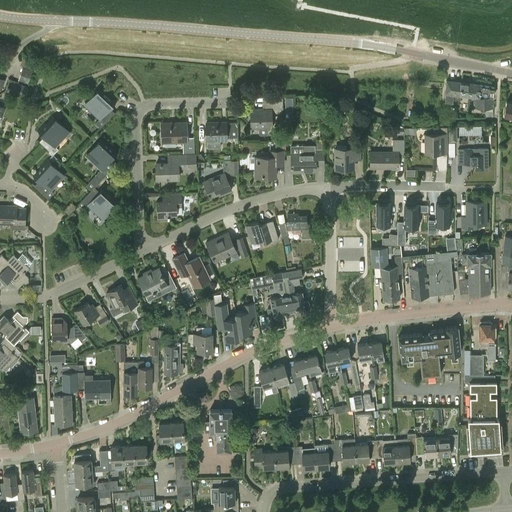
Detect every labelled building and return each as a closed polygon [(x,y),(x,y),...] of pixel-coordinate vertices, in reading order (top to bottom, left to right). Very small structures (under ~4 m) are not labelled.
[(22,68),(18,80),(28,83),(31,71),(22,68)] [(446,92),(445,101),(452,101),(452,95),(451,95),(451,93),(460,94),(460,93),(461,82),(446,80),(445,92),(446,92)] [(16,82),(13,92),(24,96),(27,86),(16,82)] [(461,82),(460,93),(470,95),(474,95),(493,97),(494,87),(461,82)] [(101,88),(85,105),(100,118),(95,124),(100,129),(115,114),(109,109),(116,101),(101,88)] [(474,95),(473,107),(492,108),(493,97),(474,95)] [(262,110),(250,110),(250,129),(258,129),(258,133),(260,135),(265,135),(267,133),(267,129),(272,129),(272,113),(279,113),(279,111),(279,103),(267,103),(267,110),(262,110)] [(52,116),(38,131),(44,137),(40,142),(54,155),(58,150),(55,147),(64,137),(65,136),(69,132),(64,128),(52,116)] [(226,122),(206,123),(206,130),(206,140),(207,140),(220,140),(226,140),(226,138),(233,138),(235,143),(237,143),(237,137),(237,122),(226,123),(226,122)] [(186,124),(161,125),(161,136),(161,142),(182,141),(183,153),(194,152),(193,137),(187,137),(186,124)] [(424,133),(424,153),(440,153),(440,147),(447,147),(447,127),(440,127),(440,133),(424,133)] [(94,177),(87,185),(92,190),(93,190),(95,188),(100,182),(116,164),(111,159),(117,152),(103,139),(87,156),(102,169),(94,177)] [(370,152),(370,168),(398,168),(398,157),(404,157),(403,139),(392,139),(392,152),(370,152)] [(337,150),(335,150),(335,168),(353,168),(353,160),(360,160),(360,144),(347,144),(347,149),(346,149),(346,145),(337,145),(337,150)] [(303,146),(291,146),(291,173),(303,173),(303,172),(315,172),(315,165),(323,165),(323,152),(323,149),(315,149),(315,152),(303,152),(303,146)] [(477,149),(458,149),(458,164),(475,164),(475,171),(483,171),(483,170),(488,170),(487,148),(477,149)] [(270,157),(255,157),(255,177),(275,177),(275,165),(283,165),(283,151),(270,151),(270,157)] [(172,163),(156,164),(156,179),(178,179),(178,168),(187,168),(187,169),(195,169),(195,155),(171,156),(172,163)] [(46,159),(33,174),(40,181),(35,186),(48,199),(53,193),(50,190),(63,175),(46,159)] [(238,160),(224,160),(224,168),(224,174),(229,174),(238,174),(238,160)] [(224,174),(203,182),(210,198),(222,193),(223,195),(231,191),(229,186),(224,174)] [(79,204),(78,205),(84,210),(88,205),(103,219),(119,202),(104,188),(98,195),(93,190),(91,191),(79,204)] [(162,201),(157,201),(157,218),(168,218),(168,215),(176,214),(176,207),(182,207),(181,194),(167,194),(167,201),(162,201)] [(377,203),(377,228),(390,228),(390,203),(387,203),(387,201),(379,201),(379,203),(377,203)] [(428,219),(428,233),(437,233),(437,228),(449,228),(449,221),(451,221),(451,211),(449,211),(449,203),(446,203),(446,201),(439,201),(439,203),(436,203),(436,219),(428,219)] [(461,218),(461,228),(473,228),(473,224),(485,224),(485,202),(466,202),(466,218),(461,218)] [(397,221),(397,244),(405,244),(405,230),(417,230),(417,222),(419,222),(419,213),(417,213),(417,205),(415,205),(415,203),(407,203),(407,205),(404,205),(404,221),(397,221)] [(0,205),(0,224),(10,225),(10,228),(12,229),(15,230),(25,230),(26,209),(17,209),(17,207),(0,205)] [(285,222),(279,223),(281,237),(283,237),(288,236),(287,230),(301,230),(301,231),(301,238),(309,238),(309,231),(309,222),(307,222),(306,215),(294,216),(293,214),(287,214),(287,223),(285,223),(285,222)] [(258,221),(245,225),(251,243),(263,239),(264,243),(278,238),(272,220),(259,224),(258,221)] [(206,242),(205,242),(213,260),(235,250),(235,249),(238,247),(241,256),(247,254),(241,237),(235,239),(236,242),(232,243),(227,232),(220,236),(221,239),(207,245),(206,242)] [(389,238),(382,238),(382,244),(396,244),(396,234),(389,234),(389,238)] [(511,236),(505,235),(501,264),(507,265),(506,272),(508,272),(506,288),(511,288),(511,236)] [(379,247),(370,248),(371,266),(387,265),(387,253),(391,252),(391,246),(386,247),(379,247)] [(456,250),(401,255),(401,262),(407,261),(411,297),(453,293),(450,257),(456,256),(456,250)] [(7,266),(0,272),(0,278),(4,283),(11,277),(15,281),(13,283),(18,288),(23,282),(28,282),(28,277),(23,273),(29,267),(28,266),(31,262),(22,253),(17,258),(13,254),(7,260),(4,263),(7,266)] [(184,254),(172,260),(181,278),(187,275),(193,288),(209,280),(201,264),(200,264),(198,259),(188,263),(184,254)] [(466,271),(457,272),(459,293),(468,292),(468,293),(490,293),(489,266),(490,266),(490,254),(461,254),(461,264),(467,264),(467,266),(468,266),(468,271),(466,271)] [(392,277),(389,277),(391,299),(399,298),(397,274),(403,273),(401,262),(401,255),(394,256),(395,267),(389,268),(390,270),(391,271),(392,277)] [(301,268),(282,272),(284,280),(298,277),(302,276),(301,268)] [(389,268),(380,269),(383,300),(391,299),(389,277),(392,277),(391,271),(390,270),(389,268)] [(144,276),(138,279),(146,295),(145,295),(147,301),(175,287),(168,271),(161,274),(159,269),(151,273),(150,271),(144,274),(144,276)] [(272,274),(250,278),(251,288),(255,287),(268,284),(275,283),(277,291),(278,297),(270,298),(272,308),(267,309),(269,317),(273,316),(273,317),(284,315),(283,313),(293,311),(293,310),(294,310),(293,303),(288,304),(287,295),(284,280),(282,272),(272,274)] [(298,277),(284,280),(287,295),(288,304),(293,303),(294,310),(293,310),(293,311),(296,310),(297,312),(305,310),(310,309),(308,301),(303,302),(301,293),(295,294),(293,285),(300,284),(298,277)] [(117,287),(106,292),(113,307),(119,304),(123,311),(132,307),(138,321),(144,318),(139,306),(137,307),(136,305),(137,304),(132,293),(126,296),(122,289),(123,288),(121,284),(117,286),(117,287)] [(205,300),(199,302),(203,314),(207,313),(207,315),(215,314),(214,306),(213,298),(204,299),(205,300)] [(87,302),(74,309),(83,324),(95,317),(98,315),(100,318),(98,320),(101,325),(109,320),(99,303),(94,307),(93,307),(92,305),(90,306),(89,305),(87,302)] [(243,313),(236,314),(237,319),(239,333),(251,331),(250,322),(256,321),(254,304),(242,306),(243,313)] [(226,305),(214,306),(215,314),(216,322),(223,321),(225,340),(239,338),(239,333),(237,319),(228,320),(226,305)] [(4,316),(0,319),(0,326),(7,333),(4,336),(6,337),(13,344),(14,344),(19,339),(28,330),(23,325),(28,321),(28,316),(22,316),(17,311),(13,316),(15,318),(11,322),(4,316)] [(62,318),(51,318),(52,339),(67,339),(70,343),(77,337),(80,340),(86,336),(76,323),(71,327),(69,328),(68,328),(67,322),(66,322),(62,318)] [(145,319),(136,324),(139,329),(148,325),(145,319)] [(480,323),(480,345),(487,345),(487,359),(495,359),(495,345),(495,326),(490,327),(490,323),(480,323)] [(422,334),(398,337),(399,344),(399,350),(401,350),(401,351),(402,360),(420,358),(420,367),(421,376),(440,374),(440,365),(438,353),(447,353),(447,354),(460,353),(459,344),(458,337),(457,327),(444,328),(445,330),(429,331),(429,337),(422,338),(422,334)] [(193,334),(193,344),(197,344),(197,352),(212,352),(212,334),(193,334)] [(0,368),(2,370),(7,365),(8,365),(17,356),(11,351),(16,346),(14,344),(13,344),(6,337),(1,342),(3,344),(0,347),(0,368)] [(138,362),(138,388),(151,388),(151,382),(158,382),(158,368),(158,339),(150,339),(150,354),(152,354),(151,367),(144,367),(144,361),(137,361),(138,362)] [(381,341),(369,343),(372,360),(384,358),(383,355),(381,341)] [(124,343),(115,343),(116,359),(124,359),(124,343)] [(369,343),(358,345),(360,358),(360,362),(372,360),(369,343)] [(164,355),(164,375),(177,375),(177,373),(182,373),(182,365),(179,365),(179,344),(171,344),(171,346),(164,346),(164,355)] [(348,347),(337,350),(340,363),(351,360),(348,347)] [(337,350),(325,353),(328,366),(329,372),(337,370),(339,380),(343,379),(343,378),(346,377),(345,371),(342,372),(340,363),(337,350)] [(65,362),(65,353),(49,354),(49,362),(65,362)] [(470,354),(470,374),(483,374),(483,354),(470,354)] [(316,355),(305,358),(309,371),(313,370),(315,375),(321,373),(320,368),(316,355)] [(294,365),(290,366),(294,382),(297,391),(304,389),(301,376),(304,375),(304,373),(309,371),(305,358),(293,361),(294,365)] [(123,372),(123,394),(138,395),(138,388),(138,362),(124,362),(123,367),(123,372)] [(284,365),(272,368),(277,384),(289,380),(284,365)] [(272,368),(259,373),(264,388),(270,386),(273,393),(278,392),(275,385),(277,384),(272,368)] [(83,371),(77,372),(77,388),(84,387),(84,389),(84,399),(85,398),(85,397),(93,396),(93,395),(97,394),(97,398),(106,398),(106,396),(110,396),(110,398),(110,379),(109,379),(109,380),(101,381),(101,379),(92,379),(92,381),(84,381),(84,375),(84,371),(83,371)] [(62,386),(53,388),(54,396),(55,424),(72,423),(72,422),(74,422),(74,412),(72,412),(71,395),(71,394),(71,389),(77,389),(77,388),(77,372),(62,372),(63,385),(62,386)] [(294,382),(288,384),(292,398),(298,396),(297,391),(294,382)] [(468,425),(465,425),(467,447),(473,447),(474,453),(484,452),(484,450),(486,450),(486,452),(496,451),(495,445),(502,445),(501,423),(498,423),(498,418),(497,418),(496,382),(494,382),(490,382),(469,382),(469,418),(467,419),(468,425)] [(369,394),(363,394),(365,408),(374,407),(373,401),(370,401),(369,394)] [(360,395),(353,396),(355,408),(362,407),(360,395)] [(34,397),(17,399),(21,432),(23,432),(23,434),(36,433),(35,430),(37,430),(34,397)] [(321,397),(316,398),(320,415),(325,413),(322,402),(321,397)] [(300,408),(290,411),(292,418),(302,415),(300,408)] [(209,422),(205,423),(205,433),(210,433),(216,432),(217,454),(232,453),(232,432),(231,411),(209,411),(209,422)] [(305,418),(293,419),(294,424),(305,424),(306,426),(312,425),(311,417),(305,418)] [(171,422),(159,423),(160,434),(160,438),(160,443),(166,442),(166,440),(172,439),(171,422)] [(183,422),(171,422),(172,439),(172,440),(172,442),(178,442),(178,439),(184,438),(183,422)] [(423,436),(415,437),(416,453),(424,452),(424,456),(437,455),(436,438),(435,432),(430,433),(430,439),(423,439),(423,436)] [(408,438),(395,439),(396,462),(409,461),(409,453),(416,453),(415,437),(415,433),(407,433),(408,438)] [(448,437),(436,438),(437,455),(449,454),(449,450),(457,450),(457,434),(448,434),(448,437)] [(354,438),(334,439),(334,443),(335,459),(342,459),(343,462),(356,461),(355,445),(355,444),(354,438)] [(382,439),(375,440),(376,456),(383,455),(383,463),(396,462),(395,439),(382,440),(382,439)] [(367,443),(355,444),(355,445),(356,461),(368,460),(368,456),(376,456),(375,440),(367,440),(367,443)] [(332,443),(314,444),(314,447),(316,468),(329,467),(328,460),(335,459),(334,443),(332,443)] [(146,445),(134,446),(135,464),(141,464),(141,463),(147,462),(146,445)] [(294,446),(296,462),(302,462),(303,469),(316,468),(314,447),(302,448),(302,445),(294,446)] [(134,446),(123,447),(124,465),(130,465),(130,463),(135,463),(135,464),(134,446)] [(286,449),(274,450),(275,467),(288,466),(288,463),(296,462),(294,446),(286,447),(286,449)] [(111,451),(107,451),(108,470),(124,469),(124,465),(123,447),(111,447),(111,451)] [(261,448),(253,449),(254,467),(262,466),(262,468),(270,467),(275,467),(274,450),(262,451),(261,448)] [(90,454),(74,456),(74,462),(75,473),(81,473),(92,472),(108,470),(107,451),(99,452),(101,466),(91,467),(91,460),(90,454)] [(33,472),(21,473),(23,485),(24,493),(34,492),(35,498),(42,497),(39,475),(33,476),(33,472)] [(81,473),(75,473),(76,485),(95,484),(95,478),(92,478),(92,473),(92,472),(81,473)] [(15,474),(4,476),(7,502),(25,500),(24,493),(23,485),(17,485),(15,474)] [(108,481),(97,482),(98,491),(110,490),(109,480),(108,480),(108,481)] [(219,503),(214,503),(214,510),(238,509),(238,502),(234,502),(234,488),(218,488),(219,503)] [(191,490),(177,491),(177,497),(177,498),(177,499),(192,498),(191,490)] [(94,498),(77,499),(78,511),(95,510),(97,510),(97,504),(94,504),(94,498)]
